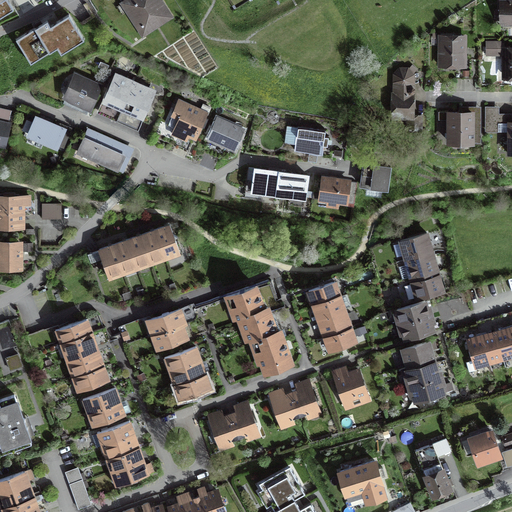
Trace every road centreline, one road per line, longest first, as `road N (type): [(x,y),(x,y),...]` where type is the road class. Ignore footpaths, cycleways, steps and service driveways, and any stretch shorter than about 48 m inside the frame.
road 1 (residential): [(0,302),(35,281),(117,200),(152,148)]
road 2 (residential): [(152,148),(215,176),(242,157),(358,170)]
road 3 (residential): [(312,370),(467,317)]
road 4 (residential): [(152,148),(19,91)]
road 5 (residential): [(189,412),(312,370)]
road 6 (residential): [(151,426),(112,310)]
